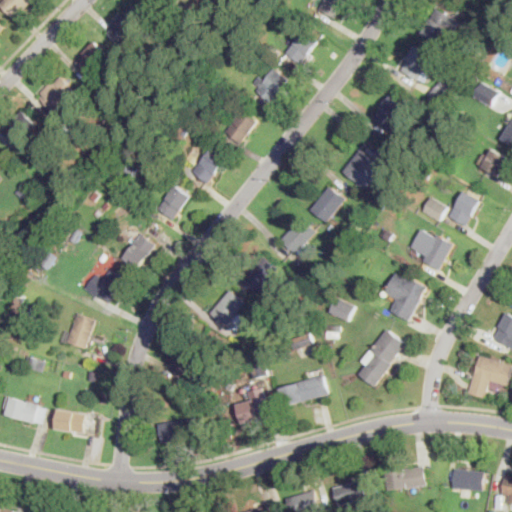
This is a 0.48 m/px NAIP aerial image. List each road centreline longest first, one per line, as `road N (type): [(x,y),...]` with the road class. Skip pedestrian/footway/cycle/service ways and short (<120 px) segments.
road 1 (residential): [(389,0),(342,75),(152,316),(132,378),(120,481)]
road 2 (tertiary): [(0,460),(146,483),(219,473),(398,425),(511,429)]
road 3 (residential): [(511,228),(442,347),(431,421)]
road 4 (residential): [(86,0),(0,88)]
